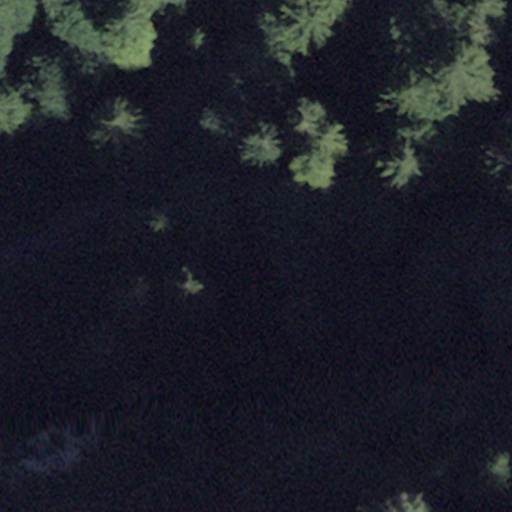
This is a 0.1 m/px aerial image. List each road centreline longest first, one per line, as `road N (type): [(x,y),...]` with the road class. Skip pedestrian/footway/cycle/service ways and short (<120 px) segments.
road 1 (unclassified): [(403,0),(361,130),(362,290),(373,308),(390,318),(410,316),(449,270),(511,89)]
road 2 (unclassified): [(0,260),(112,209),(149,177),(285,0)]
